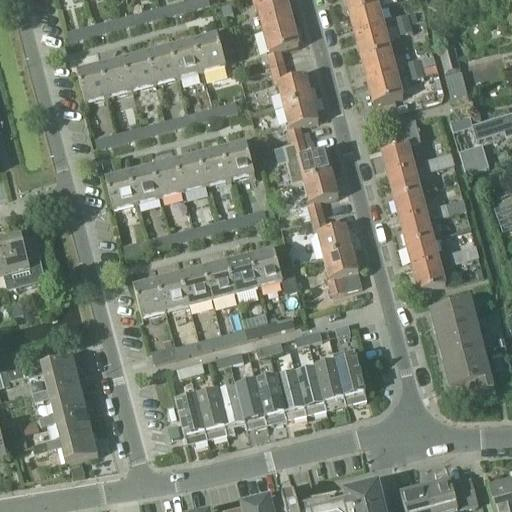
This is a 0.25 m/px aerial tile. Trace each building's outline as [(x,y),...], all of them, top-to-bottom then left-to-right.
[(180,0),(172,2),(173,8),(161,11),(164,21),(187,15),(185,5),(184,5),(182,0),(180,0)] [(197,0),(197,2),(185,5),(187,15),(215,7),(213,0),(210,0),(208,1),(207,0),(197,0)] [(258,13),(264,35),(294,27),(288,4),(269,9),(266,0),(252,0),(256,13),(258,13)] [(344,0),(350,19),(380,11),(376,0),(344,0)] [(433,0),(430,7),(429,11),(440,16),(443,17),(448,6),(433,0)] [(226,22),(235,20),(232,7),(222,10),(226,22)] [(161,11),(137,17),(140,27),(164,21),(161,11)] [(350,19),(356,41),(385,33),(380,11),(350,19)] [(395,22),(397,31),(411,27),(411,28),(424,24),(422,15),(395,22)] [(140,27),(137,17),(114,23),(116,33),(140,27)] [(114,23),(90,29),(92,39),(116,33),(114,23)] [(301,50),(294,27),(264,35),(270,57),(268,58),(272,73),(285,70),(281,55),(301,50)] [(385,33),(356,41),(362,64),(392,56),(388,44),(400,41),(400,39),(413,36),(411,28),(411,27),(397,31),(385,33)] [(69,45),(92,39),(90,29),(66,36),(69,45)] [(219,39),(195,45),(203,77),(227,70),(219,39)] [(203,77),(195,45),(172,51),(180,83),(203,77)] [(172,51),(148,57),(156,89),(180,83),(172,51)] [(440,57),(443,67),(458,63),(455,53),(440,57)] [(362,64),(368,87),(398,79),(392,56),(362,64)] [(156,89),(148,57),(124,64),(133,95),(156,89)] [(461,73),(458,63),(443,67),(446,77),(461,73)] [(124,64),(101,70),(109,102),(133,95),(124,64)] [(406,67),(409,76),(435,69),(435,68),(431,69),(422,72),(420,64),(406,67)] [(436,69),(435,69),(409,76),(411,84),(425,81),(424,79),(438,76),(436,69)] [(85,108),(109,102),(101,70),(77,76),(85,108)] [(278,88),(284,111),(313,103),(307,79),(288,84),(285,70),(272,73),(276,89),(278,88)] [(447,80),(453,107),(470,103),(462,76),(447,80)] [(404,102),(398,79),(368,87),(374,110),(404,102)] [(209,100),(212,113),(213,112),(215,122),(238,116),(236,106),(219,111),(215,99),(209,100)] [(290,140),(292,149),(304,146),(301,131),(320,126),(313,103),(284,111),(290,133),(288,134),(290,140)] [(213,112),(212,113),(189,119),(192,128),(215,122),(213,112)] [(511,117),(473,128),(478,145),(506,136),(508,142),(511,140),(511,117)] [(189,119),(165,125),(168,135),(192,128),(189,119)] [(470,119),(450,126),(454,138),(474,131),(470,119)] [(168,135),(165,125),(142,131),(144,141),(168,135)] [(416,126),(386,134),(392,154),(409,150),(409,151),(422,148),(416,126)] [(142,131),(118,137),(121,147),(144,141),(142,131)] [(98,153),(121,147),(118,137),(95,143),(98,153)] [(267,140),(258,142),(262,155),(270,153),(267,140)] [(247,146),(224,153),(232,185),(256,179),(247,146)] [(327,155),(308,160),(304,146),(292,149),(296,164),(298,163),(304,186),(333,178),(327,155)] [(489,172),(482,149),(460,156),(467,178),(489,172)] [(382,157),(388,180),(415,173),(409,151),(409,150),(392,154),(382,157)] [(200,159),(208,191),(232,185),(224,153),(200,159)] [(200,159),(176,165),(185,197),(208,191),(200,159)] [(451,159),(438,162),(441,172),(454,169),(451,159)] [(426,166),(427,170),(429,176),(441,172),(438,162),(426,166)] [(185,197),(176,165),(153,171),(161,203),(185,197)] [(415,173),(388,180),(395,204),(421,197),(418,183),(430,179),(429,176),(427,170),(415,173)] [(153,171),(129,177),(137,209),(161,203),(153,171)] [(114,215),(137,209),(129,177),(105,183),(114,215)] [(321,206),(339,201),(333,178),(304,186),(310,208),(298,212),(301,227),(313,224),(324,221),(321,206)] [(511,196),(511,184),(511,183),(495,189),(499,201),(511,196)] [(395,204),(401,227),(428,220),(421,197),(395,204)] [(437,212),(438,217),(465,210),(463,205),(437,212)] [(466,215),(465,210),(438,217),(440,222),(466,215)] [(264,214),(242,220),(244,229),(267,224),(264,214)] [(244,229),(242,220),(218,226),(220,236),(244,229)] [(428,220),(401,227),(407,250),(434,243),(428,220)] [(328,235),(324,221),(313,224),(317,239),(318,238),(324,261),(354,253),(348,230),(328,235)] [(218,226),(194,232),(197,242),(220,236),(218,226)] [(197,242),(194,232),(170,238),(173,248),(197,242)] [(170,238),(147,244),(149,254),(173,248),(170,238)] [(0,247),(0,257),(6,280),(5,281),(8,295),(16,293),(17,293),(47,285),(35,239),(23,243),(23,242),(0,247)] [(407,250),(413,274),(440,267),(434,243),(407,250)] [(126,260),(149,254),(147,244),(123,250),(126,260)] [(450,258),(451,264),(477,257),(476,251),(450,258)] [(360,277),(354,253),(324,261),(330,284),(328,284),(332,300),(363,292),(359,277),(360,277)] [(276,254),(252,260),(260,292),(283,286),(286,298),(298,295),(292,272),(281,274),(276,254)] [(8,295),(5,281),(6,280),(0,257),(0,281),(4,281),(7,295),(8,295)] [(479,262),(477,257),(451,264),(452,268),(479,262)] [(260,292),(252,260),(228,266),(237,298),(260,292)] [(228,266),(205,273),(213,304),(237,298),(228,266)] [(446,290),(440,267),(413,274),(419,297),(446,290)] [(213,304),(205,273),(181,279),(189,311),(213,304)] [(181,279),(157,285),(166,317),(189,311),(181,279)] [(142,323),(166,317),(157,285),(134,291),(142,323)] [(431,315),(437,341),(474,332),(468,307),(473,305),(473,304),(431,315)] [(21,305),(11,308),(15,322),(24,319),(21,305)] [(276,321),(269,323),(270,327),(273,337),(295,331),(292,321),(278,325),(276,321)] [(270,327),(247,333),(249,343),(273,337),(270,327)] [(233,337),(231,328),(221,331),(226,349),(249,343),(247,333),(233,337)] [(338,341),(351,338),(349,329),(336,332),(338,341)] [(222,340),(199,346),(202,355),(226,349),(221,331),(220,331),(222,340)] [(481,358),(474,332),(437,341),(444,367),(481,358)] [(311,348),(323,345),(321,337),(309,340),(311,348)] [(309,340),(296,343),(298,351),(311,348),(309,340)] [(504,341),(497,343),(499,350),(506,348),(504,341)] [(176,349),(175,350),(178,361),(202,355),(199,346),(177,351),(176,349)] [(271,359),(283,356),(281,347),(269,350),(271,359)] [(178,361),(175,350),(152,356),(155,368),(178,362),(178,361)] [(269,350),(256,353),(258,362),(271,359),(269,350)] [(335,359),(337,369),(348,410),(368,405),(355,354),(335,359)] [(232,369),(244,366),(242,357),(230,360),(232,369)] [(487,383),(481,358),(444,367),(451,394),(457,392),(460,402),(495,393),(493,382),(487,383)] [(230,360),(217,364),(219,373),(232,369),(230,360)] [(26,370),(8,375),(11,384),(29,380),(29,383),(45,379),(48,394),(49,397),(80,389),(80,386),(74,363),(43,371),(42,370),(27,374),(26,370)] [(193,379),(205,376),(203,368),(191,371),(193,379)] [(327,415),(348,410),(337,369),(317,374),(327,415)] [(191,371),(177,374),(179,383),(193,379),(191,371)] [(307,420),(326,415),(327,415),(317,374),(297,379),(307,420)] [(7,376),(0,377),(0,392),(10,390),(7,376)] [(295,423),(306,420),(307,420),(297,379),(277,384),(287,425),(295,423)] [(277,384),(257,388),(267,430),(287,425),(277,384)] [(267,430),(257,388),(237,393),(247,435),(267,430)] [(33,398),(15,403),(17,412),(35,407),(51,404),(54,418),(55,421),(86,413),(86,410),(80,389),(49,397),(48,394),(33,398)] [(247,435),(237,393),(217,398),(227,440),(228,440),(228,439),(236,438),(234,431),(245,428),(247,435)] [(217,398),(197,403),(206,438),(207,445),(227,440),(217,398)] [(194,441),(206,438),(197,403),(177,408),(187,449),(196,447),(194,441)] [(54,418),(39,422),(42,431),(57,428),(60,442),(61,445),(92,437),(92,434),(86,413),(55,421),(54,418)] [(46,448),(33,451),(35,458),(48,455),(48,456),(63,452),(67,469),(99,462),(92,437),(61,445),(60,442),(45,446),(46,448)] [(26,442),(14,445),(17,454),(28,451),(26,442)] [(427,492),(432,511),(471,511),(478,510),(471,484),(452,489),(451,485),(427,492)] [(494,511),(511,511),(511,486),(489,492),(494,511)] [(285,511),(383,511),(382,503),(379,492),(369,494),(368,493),(356,496),(356,497),(317,507),(316,507),(305,510),(298,511),(296,501),(295,501),(294,501),(284,504),(285,511)] [(404,511),(432,511),(427,492),(401,499),(404,511)]
